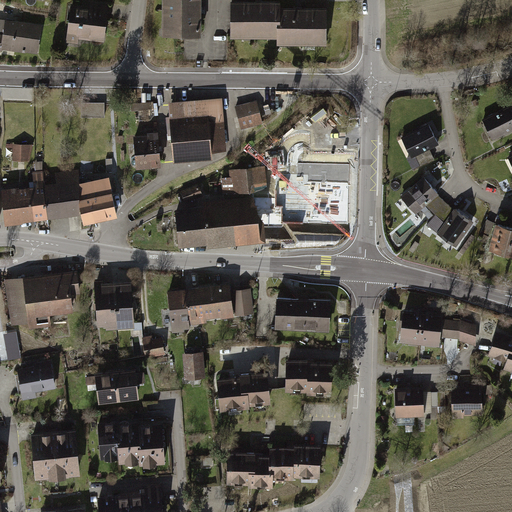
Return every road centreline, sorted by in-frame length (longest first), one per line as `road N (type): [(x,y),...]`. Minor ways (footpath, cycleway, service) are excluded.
road 1 (secondary): [(0,240),(365,270)]
road 2 (residential): [(131,80),(372,83)]
road 3 (residential): [(337,504),(361,458),(365,270)]
road 4 (residential): [(365,270),(372,83)]
road 5 (residential): [(511,206),(462,175),(444,80)]
road 6 (secondary): [(365,270),(511,304)]
road 7 (residential): [(0,76),(131,80)]
